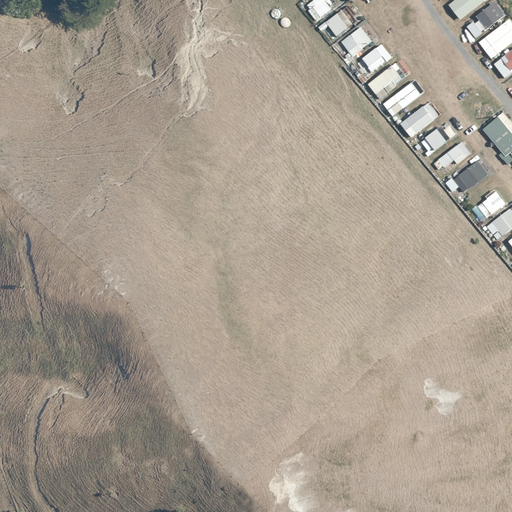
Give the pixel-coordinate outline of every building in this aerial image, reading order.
[(325,2),(326,0),(312,0),(306,6),(311,12),(309,13),(316,21),(331,9),(325,2)] [(486,0),(455,0),(449,5),(461,20),(486,0)] [(506,13),(496,0),(475,17),(476,18),(465,26),(474,38),(506,13)] [(329,27),(333,32),(328,35),(331,40),(339,34),(352,24),(341,10),(318,28),(321,33),(329,27)] [(511,43),(511,22),(510,19),(479,43),(492,59),(511,43)] [(341,42),(345,47),(341,51),(348,60),(352,56),(372,41),(360,27),(341,42)] [(377,48),(358,64),(355,59),(348,65),(359,78),(362,81),(387,61),(377,48)] [(504,76),(511,69),(511,48),(494,63),(504,76)] [(405,76),(394,63),(368,84),(380,99),(395,87),(394,85),(405,76)] [(421,95),(412,82),(383,104),(393,116),(421,95)] [(439,116),(428,102),(401,124),(412,138),(439,116)] [(511,122),(503,113),(483,130),(507,157),(511,152),(511,122)] [(420,151),(423,149),(428,156),(458,133),(448,120),(423,139),(416,145),(420,151)] [(470,154),(460,142),(435,163),(440,170),(445,166),(449,171),(470,154)] [(453,192),(460,187),(464,192),(468,188),(469,189),(488,174),(476,159),(446,183),(453,192)] [(506,204),(497,191),(471,211),(480,223),(506,204)] [(511,228),(511,206),(489,225),(499,239),(511,228)]
